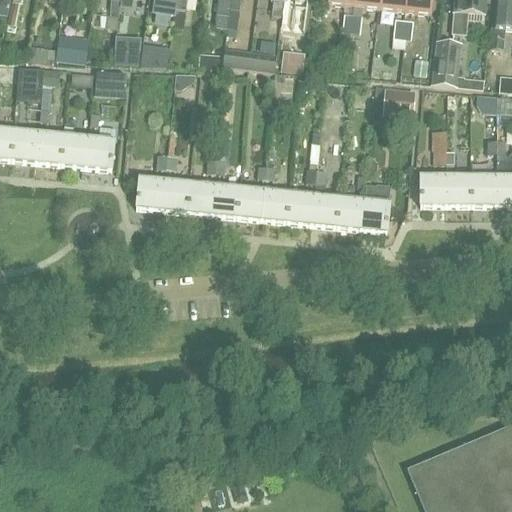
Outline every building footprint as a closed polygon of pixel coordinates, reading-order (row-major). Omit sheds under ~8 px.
[(23,0),(12,0),(6,29),(17,31),(23,0)] [(120,9),(121,0),(111,0),(111,3),(110,20),(119,22),(121,9),(120,9)] [(121,0),(120,9),(121,9),(131,11),(132,0),(121,0)] [(165,11),(176,13),(177,0),(155,0),(154,10),(165,11)] [(173,31),(183,32),(187,0),(177,0),(176,13),(173,31)] [(227,32),(229,20),(231,0),(218,0),(215,23),(214,30),(227,32)] [(239,21),(239,15),(241,0),(231,0),(229,20),(239,21)] [(281,21),(283,0),(270,0),(270,3),(273,4),(271,19),(281,21)] [(283,0),(281,21),(291,22),(294,2),(304,3),(304,0),(283,0)] [(353,11),(354,0),(327,0),(327,8),(345,10),(353,11)] [(379,13),(380,0),(354,0),(353,11),(361,11),(379,13)] [(404,16),(406,0),(380,0),(379,13),(404,16)] [(406,0),(404,16),(430,19),(432,0),(406,0)] [(485,0),(458,0),(458,5),(454,5),(450,38),(465,39),(467,24),(481,26),(483,23),(485,0)] [(511,0),(505,0),(505,1),(496,1),(493,32),(491,31),(489,53),(503,55),(505,33),(511,33),(511,0)] [(342,36),(350,37),(352,20),(344,19),(342,36)] [(358,38),(360,21),(352,20),(350,37),(358,38)] [(402,43),(403,26),(396,25),(394,42),(402,43)] [(403,26),(402,43),(410,44),(411,27),(403,26)] [(82,45),(62,43),(60,65),(79,67),(82,45)] [(483,84),(454,81),(458,48),(434,46),(429,89),(482,95),(483,84)] [(28,63),(53,67),(55,56),(30,52),(28,63)] [(247,74),(250,56),(225,53),(222,70),(247,74)] [(279,73),(287,74),(301,76),(303,57),(282,53),(279,73)] [(97,66),(98,55),(89,54),(87,65),(97,66)] [(138,71),(139,58),(115,56),(114,70),(138,71)] [(250,56),(247,74),(273,77),(276,60),(250,56)] [(222,68),(223,60),(199,58),(199,62),(198,73),(222,74),(222,68)] [(427,81),(429,65),(416,64),(415,63),(414,79),(418,80),(427,81)] [(17,90),(42,93),(44,75),(18,72),(17,90)] [(41,112),(40,126),(49,127),(54,74),(45,73),(41,112)] [(124,98),(126,78),(96,76),(94,96),(124,98)] [(93,79),(72,77),(71,90),(74,90),(83,90),(92,91),(93,79)] [(292,78),(274,77),(274,85),(291,85),(292,78)] [(195,82),(195,79),(176,79),(175,80),(174,94),(180,95),(188,90),(195,86),(195,82)] [(498,96),(511,97),(511,81),(500,80),(498,96)] [(382,121),(415,124),(417,96),(384,93),(382,121)] [(291,107),(291,97),(274,97),(274,107),(291,107)] [(495,120),(496,102),(477,100),(476,110),(482,119),(495,120)] [(511,118),(511,102),(497,101),(496,117),(511,118)] [(91,117),(89,131),(99,132),(100,118),(91,117)] [(0,164),(11,165),(14,135),(0,133),(0,164)] [(36,168),(39,137),(14,135),(11,165),(36,168)] [(60,170),(64,140),(39,137),(36,168),(60,170)] [(85,173),(88,142),(64,140),(60,170),(85,173)] [(88,142),(85,173),(111,175),(114,145),(88,142)] [(487,158),(496,158),(496,144),(487,144),(487,158)] [(496,211),(511,211),(511,180),(505,181),(505,144),(496,144),(496,158),(496,181),(496,211)] [(320,148),(311,147),(309,167),(318,168),(320,148)] [(275,170),(277,153),(268,152),(266,169),(275,170)] [(436,169),(446,169),(446,155),(436,155),(436,169)] [(446,155),(446,169),(455,169),(455,155),(446,155)] [(166,174),(167,160),(158,159),(156,173),(166,174)] [(167,160),(166,174),(175,175),(176,161),(167,160)] [(215,179),(217,165),(207,164),(206,178),(215,179)] [(217,165),(215,179),(225,180),(226,166),(217,165)] [(378,166),(368,165),(366,179),(377,180),(378,166)] [(265,184),(267,170),(257,169),(256,183),(265,184)] [(267,170),(265,184),(275,184),(276,171),(267,170)] [(315,188),(316,175),(307,174),(306,188),(315,188)] [(316,175),(315,188),(324,189),(326,175),(316,175)] [(365,190),(366,179),(357,179),(356,192),(365,193),(365,190)] [(446,211),(446,180),(420,180),(420,210),(446,211)] [(471,211),(471,181),(446,180),(446,211),(471,211)] [(496,211),(496,181),(471,181),(471,211),(496,211)] [(162,215),(165,185),(139,183),(136,213),(162,215)] [(187,218),(190,187),(165,185),(162,215),(187,218)] [(211,220),(214,190),(190,187),(187,218),(211,220)] [(314,196),(314,200),(311,230),(336,232),(339,202),(325,201),(326,189),(324,189),(315,188),(314,196)] [(236,223),(239,192),(214,190),(211,220),(236,223)] [(365,193),(364,204),(361,235),(386,237),(390,197),(375,196),(375,190),(365,190),(365,193)] [(261,225),(264,195),(239,192),(236,223),(261,225)] [(286,227),(289,197),(264,195),(261,225),(286,227)] [(311,230),(314,200),(289,197),(286,227),(311,230)] [(361,235),(364,204),(339,202),(336,232),(361,235)] [(511,511),(511,430),(407,475),(423,511),(511,511)]
